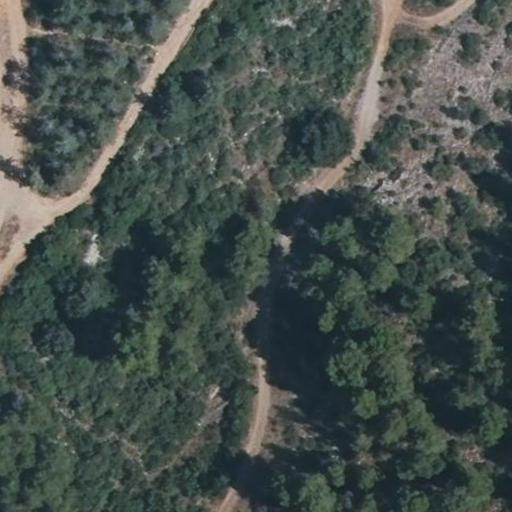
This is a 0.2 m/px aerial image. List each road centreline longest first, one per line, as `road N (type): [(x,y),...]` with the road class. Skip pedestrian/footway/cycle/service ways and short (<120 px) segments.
road 1 (track): [(222,511),(256,440),(265,279),(309,189),(349,156),(370,99),(389,0)]
road 2 (track): [(201,0),(96,177),(56,207),(0,202)]
road 3 (track): [(12,0),(9,148),(0,182)]
